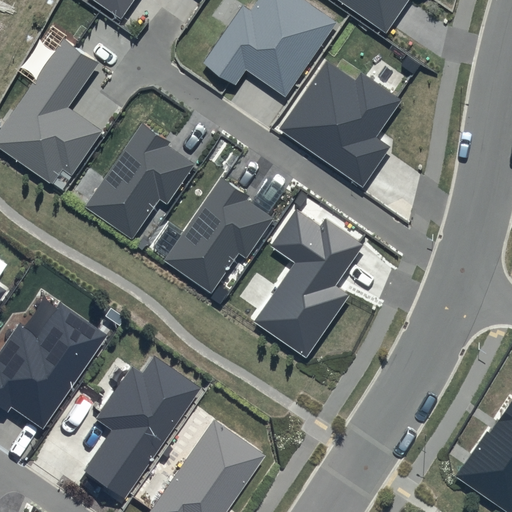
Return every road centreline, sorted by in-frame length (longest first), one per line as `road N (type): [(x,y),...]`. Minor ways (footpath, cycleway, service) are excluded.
road 1 (residential): [(462,274),(404,396),(329,511)]
road 2 (residential): [(511,73),(462,274)]
